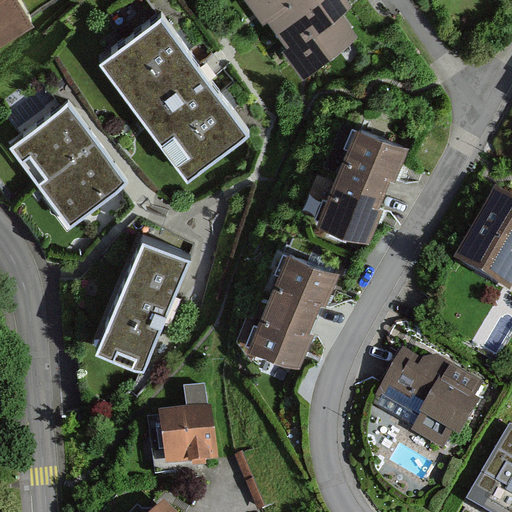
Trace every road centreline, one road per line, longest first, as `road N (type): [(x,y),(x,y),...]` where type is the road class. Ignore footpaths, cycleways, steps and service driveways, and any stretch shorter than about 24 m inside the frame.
road 1 (residential): [(481,109),(334,370),(322,407),(322,451),(350,511)]
road 2 (residential): [(0,235),(26,282),(46,511)]
road 3 (residential): [(481,109),(397,0)]
